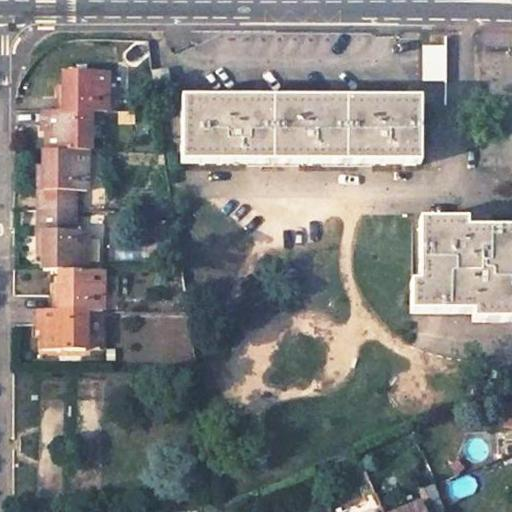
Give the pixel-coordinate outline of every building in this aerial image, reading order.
[(156,94),(170,93),(167,68),(153,70),(156,94)] [(60,69),(60,90),(56,89),(55,110),(90,110),(107,110),(108,70),(60,69)] [(419,101),(182,99),(180,163),(418,163),(419,101)] [(41,110),(40,130),(45,130),(44,151),(87,152),(89,152),(90,110),(55,110),(41,110)] [(44,151),(44,171),(39,170),(38,210),(74,211),(75,189),(88,190),(87,152),(44,151)] [(38,210),(38,251),(44,250),(44,270),(60,270),(86,271),(87,231),(75,232),(74,211),(38,210)] [(465,222),(419,221),(419,283),(410,282),(409,311),(472,312),(472,320),(511,320),(511,229),(464,229),(465,222)] [(60,270),(61,290),(56,290),(56,310),(88,310),(103,310),(104,271),(86,271),(60,270)] [(38,309),(38,330),(43,330),(42,349),(88,349),(88,310),(56,310),(38,309)] [(426,511),(422,501),(394,511),(426,511)]
